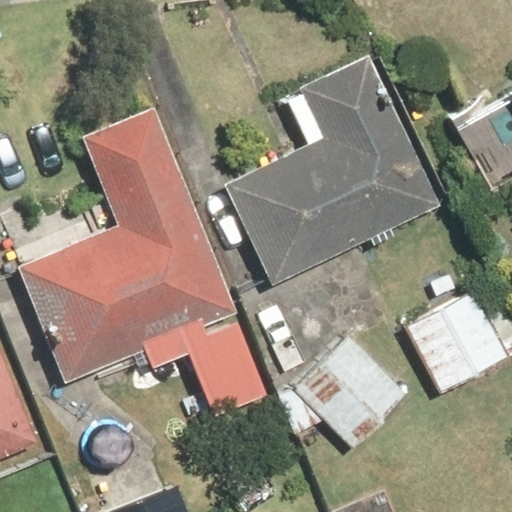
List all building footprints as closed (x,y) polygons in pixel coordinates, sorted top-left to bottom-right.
[(289,97),(308,136),(227,175),(277,279),(444,198),(369,43),(303,75),(309,87),(289,97)] [(271,389),(157,98),(84,126),(120,217),(25,255),(70,369),(147,339),(158,365),(193,351),(217,411),(271,389)] [(408,319),(442,388),(511,353),(511,303),(498,275),(408,319)] [(304,384),(281,392),(296,430),(327,418),(351,443),(406,392),(354,337),(304,384)] [(0,453),(40,437),(0,339),(0,453)] [(194,511),(181,478),(99,509),(100,511),(194,511)]
